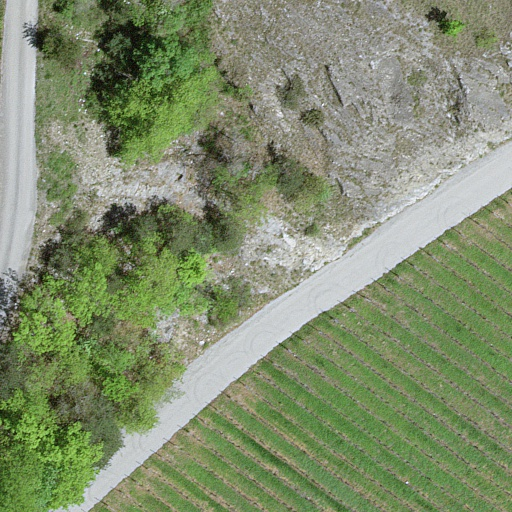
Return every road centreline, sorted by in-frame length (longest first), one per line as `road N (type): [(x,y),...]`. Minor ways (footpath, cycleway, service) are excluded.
road 1 (unclassified): [(511,169),(273,328),(57,511)]
road 2 (unclassified): [(0,283),(15,201),(22,0)]
